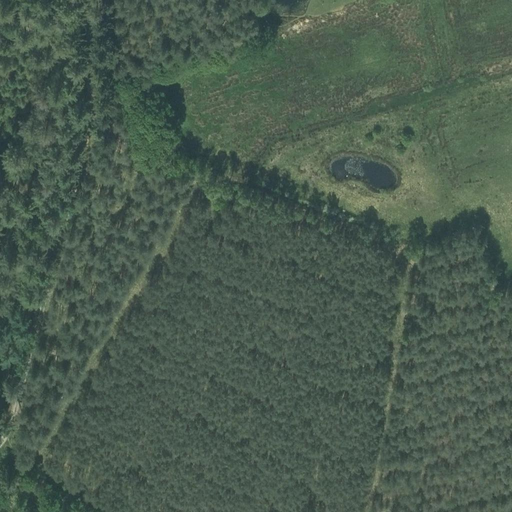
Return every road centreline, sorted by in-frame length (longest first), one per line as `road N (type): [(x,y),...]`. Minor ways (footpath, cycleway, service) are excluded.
road 1 (track): [(87,0),(91,126),(0,447)]
road 2 (track): [(0,447),(114,511)]
